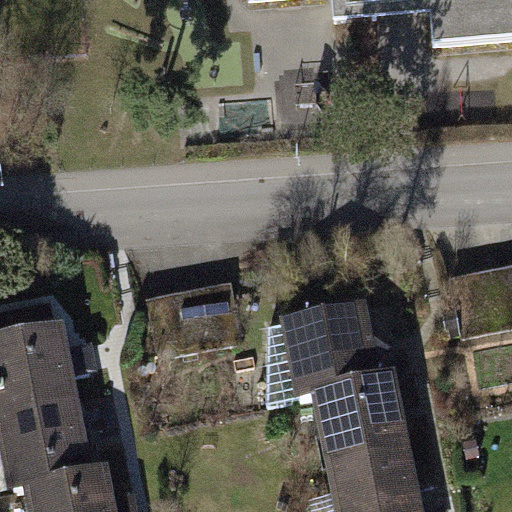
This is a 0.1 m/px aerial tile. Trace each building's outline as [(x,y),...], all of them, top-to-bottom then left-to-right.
[(511,0),(247,0),(248,5),(297,0),(330,0),(333,25),(429,17),(432,48),(511,42),(511,0)] [(468,347),(511,338),(511,279),(457,290),(468,347)] [(166,367),(250,351),(238,290),(155,306),(166,367)] [(0,427),(84,411),(63,307),(0,318),(0,427)] [(283,333),(298,407),(314,404),(386,390),(372,316),(283,333)] [(314,404),(329,479),(417,462),(403,387),(386,390),(314,404)] [(0,504),(10,503),(27,500),(98,486),(84,411),(0,427),(0,453),(2,464),(0,464),(0,504)] [(329,479),(335,511),(427,511),(417,462),(329,479)] [(27,500),(28,511),(145,511),(143,501),(119,505),(115,483),(98,486),(27,500)]
